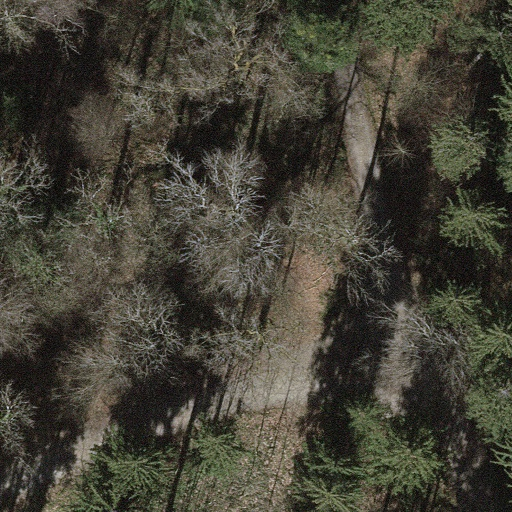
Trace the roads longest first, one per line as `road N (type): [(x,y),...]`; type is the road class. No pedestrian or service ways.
road 1 (track): [(0,486),(395,324)]
road 2 (track): [(395,324),(333,0)]
road 3 (track): [(395,324),(487,511)]
